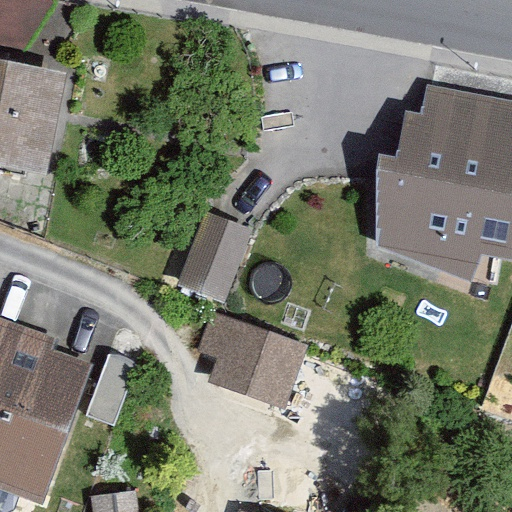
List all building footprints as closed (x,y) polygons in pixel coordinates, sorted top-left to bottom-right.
[(1,0),(0,5),(0,37),(26,41),(52,0),(1,0)] [(46,59),(0,51),(0,163),(30,170),(46,59)] [(511,168),(511,129),(398,112),(376,230),(498,251),(511,168)] [(203,211),(185,287),(236,299),(254,223),(203,211)] [(221,314),(205,382),(293,403),(309,334),(221,314)] [(82,372),(0,341),(0,490),(39,505),(82,372)] [(90,410),(112,420),(136,366),(114,356),(90,410)] [(136,511),(134,490),(92,493),(95,511),(136,511)]
